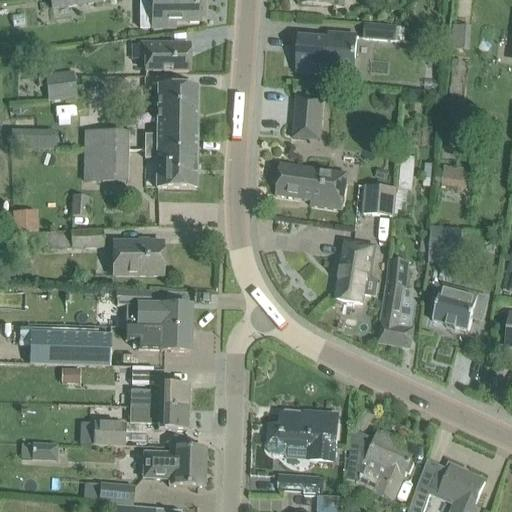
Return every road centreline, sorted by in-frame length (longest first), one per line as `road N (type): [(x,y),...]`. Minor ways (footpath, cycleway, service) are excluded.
road 1 (tertiary): [(265,316),(239,248),(234,201),(248,0)]
road 2 (tertiary): [(511,440),(319,351),(265,316)]
road 3 (residential): [(230,511),(235,351),(265,316)]
